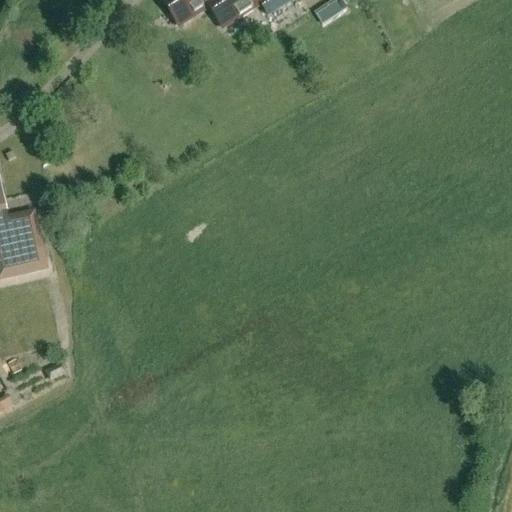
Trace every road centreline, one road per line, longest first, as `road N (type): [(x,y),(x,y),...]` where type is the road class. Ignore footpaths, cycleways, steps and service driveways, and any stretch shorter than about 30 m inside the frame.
road 1 (track): [(142,511),(77,328),(35,169),(10,124)]
road 2 (unclassified): [(0,131),(132,0)]
